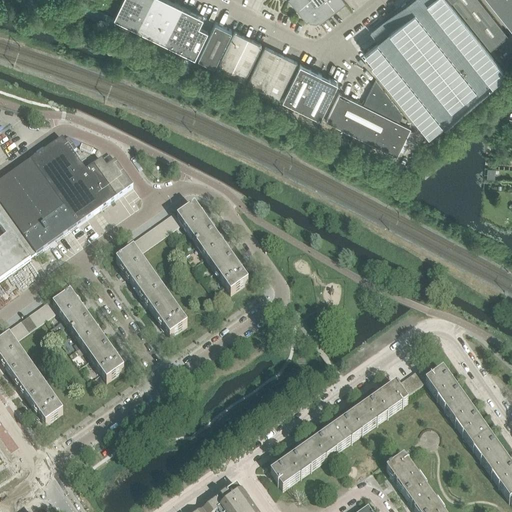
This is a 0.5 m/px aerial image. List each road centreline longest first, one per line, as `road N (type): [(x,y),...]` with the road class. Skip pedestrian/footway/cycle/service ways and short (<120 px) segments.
road 1 (residential): [(165,384),(282,302),(221,204),(191,189),(173,193)]
road 2 (residential): [(235,467),(428,332),(442,332)]
road 3 (residential): [(0,176),(72,132),(111,149),(156,205)]
road 4 (residential): [(38,486),(59,461),(165,384)]
road 5 (residential): [(165,384),(78,260)]
